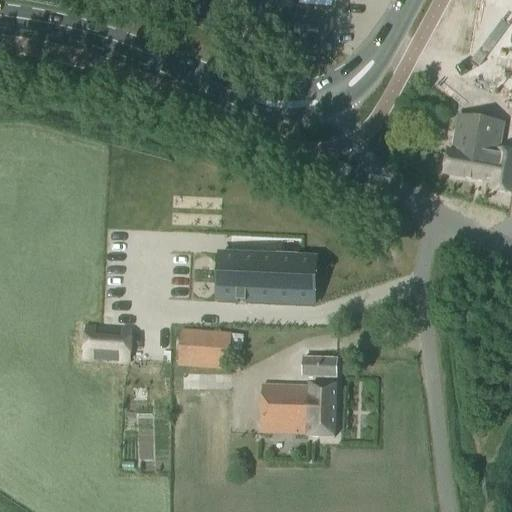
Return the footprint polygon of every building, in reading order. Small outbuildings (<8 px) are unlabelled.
[(241,0),(194,0),(194,7),(241,10),(241,0)] [(510,79),(511,66),(511,0),(476,0),(464,71),(510,79)] [(448,149),(444,173),(481,179),(485,157),(480,156),(484,133),(501,136),(504,121),(459,114),(452,150),(448,149)] [(484,133),(480,156),(485,157),(481,179),(492,181),(491,188),(511,191),(511,183),(511,150),(499,149),(501,136),(484,133)] [(312,303),(314,260),(219,256),(218,299),(312,303)] [(103,328),(100,354),(141,358),(143,331),(103,328)] [(180,333),(177,368),(229,372),(231,337),(180,333)] [(302,359),(301,379),(335,381),(337,361),(302,359)] [(261,386),(259,436),(308,438),(308,439),(335,440),(337,387),(308,387),(308,388),(261,386)] [(232,480),(232,413),(211,413),(211,408),(175,408),(175,480),(232,480)]
